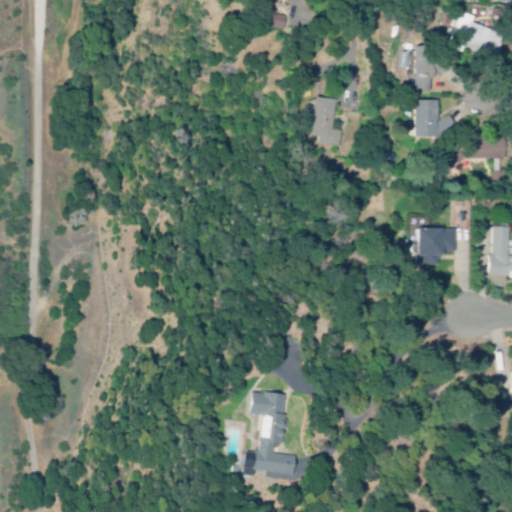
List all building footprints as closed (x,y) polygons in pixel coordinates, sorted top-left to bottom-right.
[(472,25),(474,18),(461,14),(451,43),(496,58),(503,36),(472,25)] [(284,32),(287,18),(274,16),(271,29),(284,32)] [(415,48),(415,94),(433,94),(433,48),(415,48)] [(337,102),(316,99),(312,138),(320,139),(319,146),(341,148),(343,132),(334,131),(337,102)] [(414,139),(441,139),(441,131),(452,131),(452,121),(438,121),(439,103),(415,102),(414,139)] [(507,139),(470,140),(471,161),(508,160),(507,139)] [(510,229),(492,229),(491,277),(511,278),(511,282),(511,281),(511,259),(509,259),(510,229)] [(457,231),(419,230),(418,266),(440,267),(440,255),(456,256),(457,231)] [(296,476),(297,458),(274,456),(275,446),(283,447),(288,398),(252,394),(250,416),(262,418),(259,455),(245,453),(243,477),(254,478),(254,473),(296,476)]
